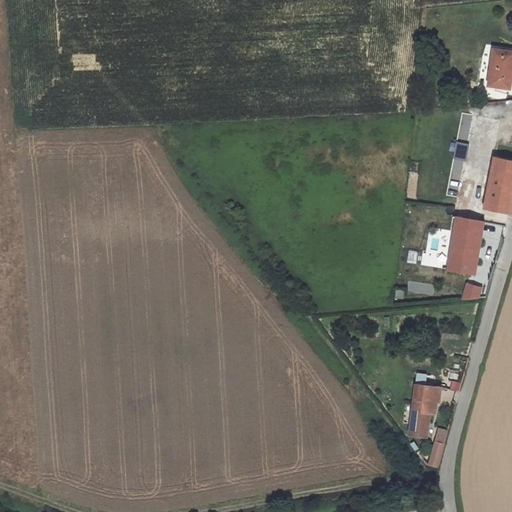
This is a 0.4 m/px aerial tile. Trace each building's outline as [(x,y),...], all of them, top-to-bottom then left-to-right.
[(511,51),(492,49),(486,86),(510,90),(511,74),(511,51)] [(457,140),(453,158),(467,161),(471,144),(457,140)] [(511,160),(495,157),(484,207),(510,213),(511,204),(511,160)] [(471,273),(475,274),(475,273),(484,222),(456,217),(448,269),(471,273)] [(406,263),(417,264),(419,251),(407,250),(406,263)] [(478,297),(481,287),(467,283),(463,299),(478,297)] [(405,298),(405,290),(397,289),(396,297),(405,298)] [(415,384),(424,384),(425,375),(416,374),(415,384)] [(461,390),(461,381),(450,381),(450,390),(461,390)] [(415,384),(413,399),(407,435),(426,437),(429,413),(434,414),(436,402),(439,401),(440,386),(424,384),(415,384)] [(438,464),(446,434),(437,432),(430,461),(438,464)]
